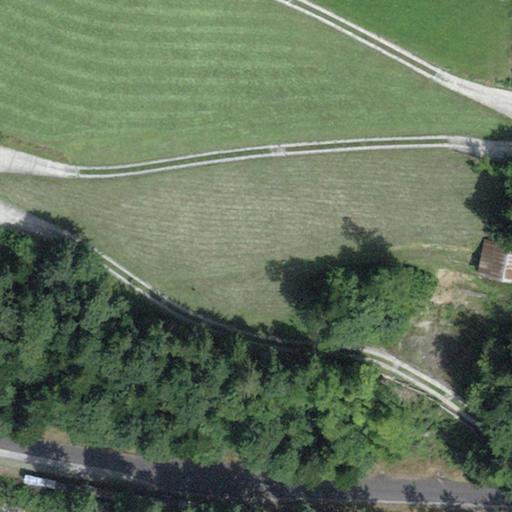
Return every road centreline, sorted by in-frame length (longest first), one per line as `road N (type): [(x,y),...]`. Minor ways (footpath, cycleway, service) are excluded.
road 1 (track): [(0,221),(53,237),(211,325),(370,357),(438,385),(511,443)]
road 2 (unclassified): [(511,493),(88,467),(0,442)]
road 3 (track): [(511,159),(454,145),(85,175),(0,164)]
road 4 (track): [(152,290),(350,256),(413,235),(487,231)]
road 5 (track): [(282,0),(453,85),(511,105)]
